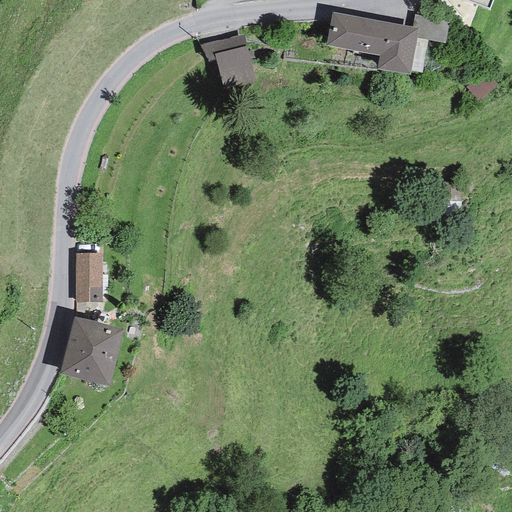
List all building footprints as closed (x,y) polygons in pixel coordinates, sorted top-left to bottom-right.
[(449,0),(488,15),(493,0),(449,0)] [(411,27),(331,13),(325,46),(379,55),(376,69),(409,75),(410,71),(415,39),(418,28),(411,27)] [(448,21),(414,15),(411,27),(418,28),(415,39),(427,40),(443,44),(448,21)] [(244,36),(200,45),(208,62),(215,60),(223,90),(254,82),(244,36)] [(422,73),(427,40),(415,39),(410,71),(422,73)] [(466,88),(478,102),(497,85),(485,71),(466,88)] [(101,253),(75,254),(75,303),(102,302),(101,253)] [(123,330),(73,317),(58,373),(108,386),(123,330)]
